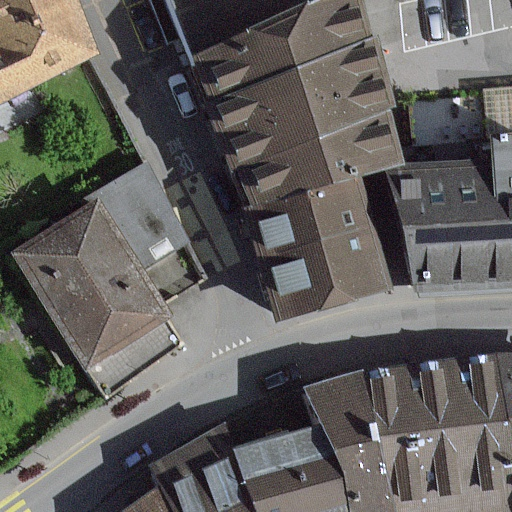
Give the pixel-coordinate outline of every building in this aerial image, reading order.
[(0,0),(0,101),(23,90),(63,70),(92,56),(71,0),(0,0)] [(164,0),(186,56),(337,0),(164,0)] [(337,0),(186,56),(246,216),(349,177),(403,158),(343,0),(337,0)] [(511,161),(419,167),(426,287),(511,282),(511,161)] [(133,269),(176,240),(142,164),(103,190),(89,201),(11,252),(88,370),(104,394),(182,344),(166,319),(133,269)] [(349,177),(246,216),(284,319),(388,281),(349,177)] [(511,511),(511,469),(495,363),(467,368),(466,359),(440,363),(441,370),(416,374),(415,366),(390,370),(392,377),(366,381),(386,511),(511,511)] [(511,359),(495,363),(511,469),(511,359)] [(315,428),(340,511),(386,511),(366,381),(365,372),(302,388),(315,428)] [(257,511),(233,453),(224,427),(151,468),(159,488),(169,511),(257,511)] [(233,453),(257,511),(340,511),(315,428),(233,453)] [(127,511),(169,511),(159,488),(127,511)]
